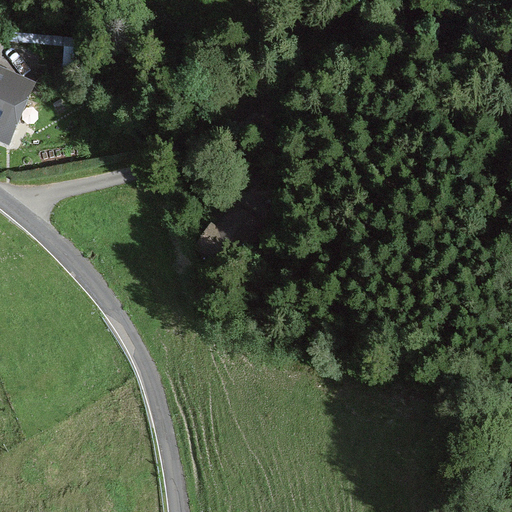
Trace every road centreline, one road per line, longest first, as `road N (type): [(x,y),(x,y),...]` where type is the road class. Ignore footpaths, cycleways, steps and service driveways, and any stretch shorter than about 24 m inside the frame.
road 1 (unclassified): [(0,197),(65,254),(119,318),(159,410),(177,511)]
road 2 (track): [(511,22),(463,48),(345,60),(285,92),(239,135)]
road 3 (track): [(239,135),(511,137)]
road 4 (track): [(239,135),(131,177),(6,202)]
